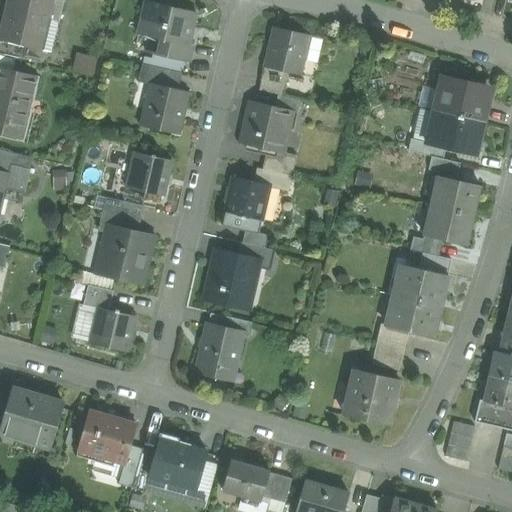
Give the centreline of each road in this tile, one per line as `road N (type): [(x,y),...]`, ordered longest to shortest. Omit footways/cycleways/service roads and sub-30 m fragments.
road 1 (residential): [(150,390),(241,0)]
road 2 (residential): [(407,471),(482,294),(511,183)]
road 3 (residential): [(150,390),(407,471)]
road 4 (residential): [(296,0),(511,57)]
road 5 (residential): [(0,345),(150,390)]
